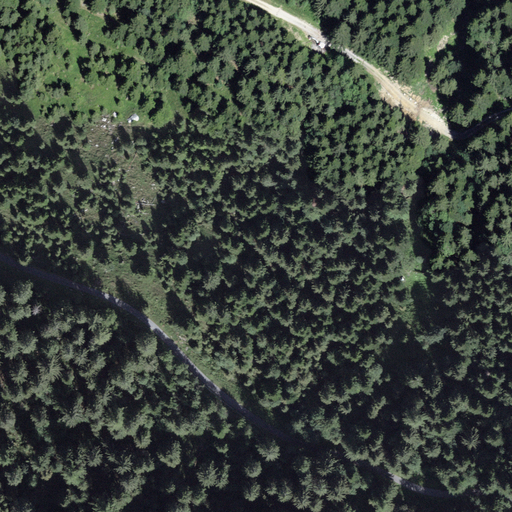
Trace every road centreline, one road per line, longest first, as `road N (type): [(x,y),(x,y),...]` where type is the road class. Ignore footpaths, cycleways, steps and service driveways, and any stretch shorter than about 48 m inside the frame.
road 1 (unclassified): [(511,498),(426,492),(296,443),(232,403),(129,309),(0,257)]
road 2 (unclassified): [(257,0),(373,69),(450,135),(511,110)]
